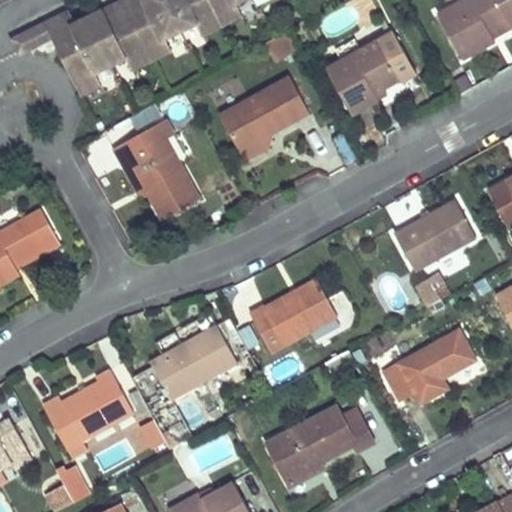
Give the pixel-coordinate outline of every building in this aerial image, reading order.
[(141,0),(132,0),(127,3),(156,61),(175,51),(169,39),(185,32),(169,0),(147,0),(149,3),(144,5),(141,0)] [(169,0),(185,32),(200,24),(206,36),(226,26),(213,0),(169,0)] [(213,0),(226,26),(245,16),(239,5),(248,0),(213,0)] [(511,0),(467,0),(439,15),(463,60),(496,42),(491,33),(511,22),(511,24),(511,0)] [(108,12),(92,20),(115,66),(130,59),(136,71),(156,61),(127,3),(113,9),(118,18),(113,21),(108,12)] [(113,9),(108,12),(113,21),(118,18),(113,9)] [(70,31),(56,38),(85,96),(105,86),(99,74),(115,66),(92,20),(75,28),(79,37),(74,40),(70,31)] [(277,59),(299,48),(289,28),(267,39),(277,59)] [(402,79),(381,41),(362,51),(342,62),(328,70),(352,114),(379,99),(375,94),(385,88),(402,79)] [(267,137),(310,113),(290,77),(221,115),(241,152),(255,143),(255,144),(264,146),(267,137)] [(388,95),(385,88),(375,94),(379,99),(388,95)] [(201,200),(167,139),(174,136),(166,121),(133,139),(141,153),(129,160),(149,195),(163,221),(201,200)] [(141,153),(133,139),(115,149),(115,150),(140,199),(149,195),(129,160),(141,153)] [(266,149),(264,146),(255,144),(255,143),(241,152),(246,160),(266,149)] [(511,179),(491,191),(511,227),(511,226),(511,179)] [(416,271),(477,238),(457,200),(395,234),(416,271)] [(62,244),(44,210),(0,233),(0,286),(21,275),(18,268),(14,262),(45,246),(45,247),(48,252),(62,244)] [(48,252),(45,247),(45,246),(14,262),(18,268),(46,253),(48,252)] [(441,274),(431,280),(436,289),(446,283),(441,274)] [(431,280),(417,288),(428,308),(442,300),(436,289),(431,280)] [(272,353),(338,317),(318,281),(268,308),(266,306),(251,314),(272,353)] [(511,287),(496,296),(511,323),(511,287)] [(239,364),(219,325),(152,362),(172,400),(193,388),(239,364)] [(444,379),(478,361),(460,330),(385,372),(402,402),(417,395),(422,404),(449,389),(444,379)] [(334,378),(358,366),(350,352),(327,364),(334,378)] [(85,441),(136,414),(112,371),(98,378),(101,382),(64,402),(62,398),(45,406),(69,450),(85,441)] [(375,444),(358,411),(343,418),(338,408),(269,444),(291,486),(316,473),(313,468),(322,463),(356,445),(359,451),(375,444)] [(36,454),(46,449),(27,415),(17,421),(36,454)] [(0,432),(15,424),(12,419),(0,425),(0,432)] [(34,459),(15,424),(0,432),(0,471),(14,464),(17,470),(34,459)] [(74,459),(90,450),(86,442),(85,441),(69,450),(74,459)] [(316,473),(325,468),(322,463),(313,468),(316,473)] [(92,495),(76,467),(66,471),(64,467),(58,470),(76,504),(92,495)] [(251,511),(235,482),(204,499),(201,494),(169,511),(251,511)] [(511,511),(511,496),(500,503),(499,502),(482,511),(511,511)] [(141,502),(139,498),(122,505),(124,510),(141,502)]
